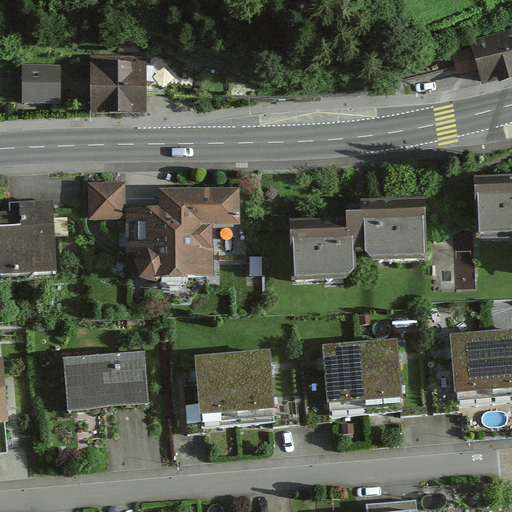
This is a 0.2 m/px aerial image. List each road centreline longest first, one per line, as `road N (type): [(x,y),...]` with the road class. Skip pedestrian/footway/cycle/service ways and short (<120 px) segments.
road 1 (secondary): [(0,148),(360,136),(511,104)]
road 2 (residential): [(511,464),(0,505)]
